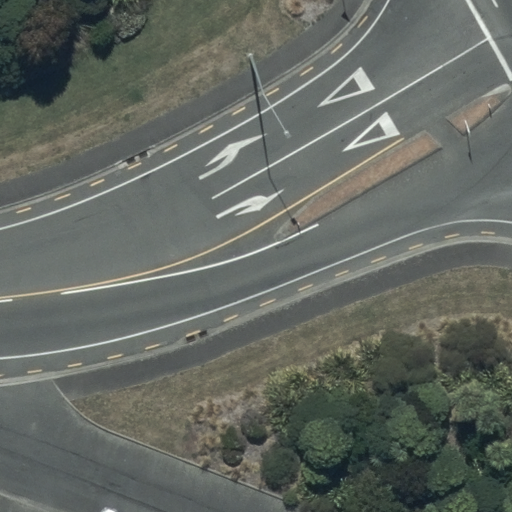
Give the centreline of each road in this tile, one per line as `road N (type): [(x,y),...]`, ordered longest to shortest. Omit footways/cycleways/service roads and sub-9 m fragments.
road 1 (tertiary): [(52,289),(129,227),(204,194),(511,13)]
road 2 (tertiary): [(511,141),(280,260),(158,299),(52,289)]
